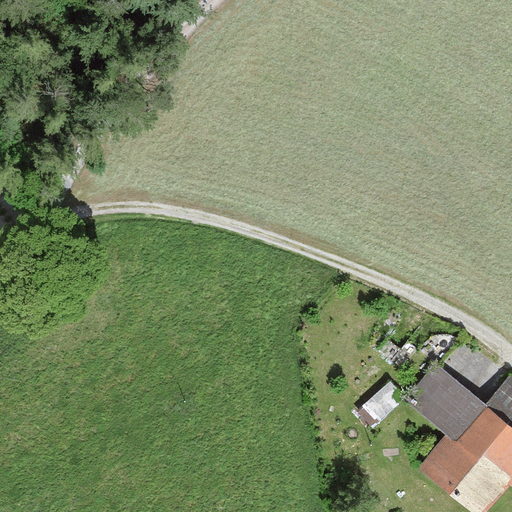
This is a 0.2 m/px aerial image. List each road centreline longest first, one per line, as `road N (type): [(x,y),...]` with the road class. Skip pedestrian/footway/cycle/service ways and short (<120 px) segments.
road 1 (track): [(511,356),(372,274),(226,223),(139,204),(44,216)]
road 2 (track): [(217,0),(135,84),(44,216)]
